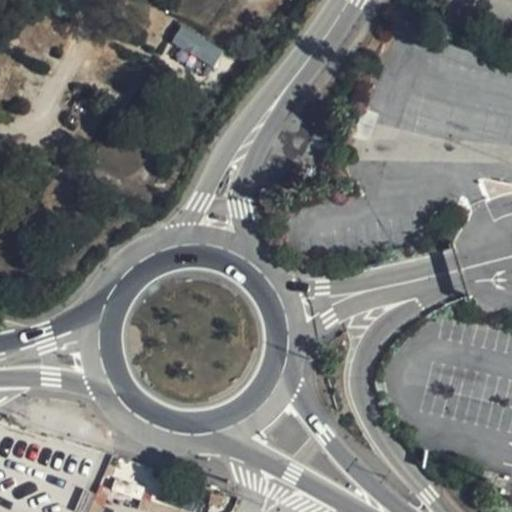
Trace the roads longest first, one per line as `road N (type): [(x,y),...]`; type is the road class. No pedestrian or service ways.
road 1 (residential): [(232,170),(351,0)]
road 2 (secondary): [(414,511),(327,432),(280,365)]
road 3 (unknown): [(119,0),(38,154)]
road 4 (secondary): [(0,381),(51,380),(123,396)]
